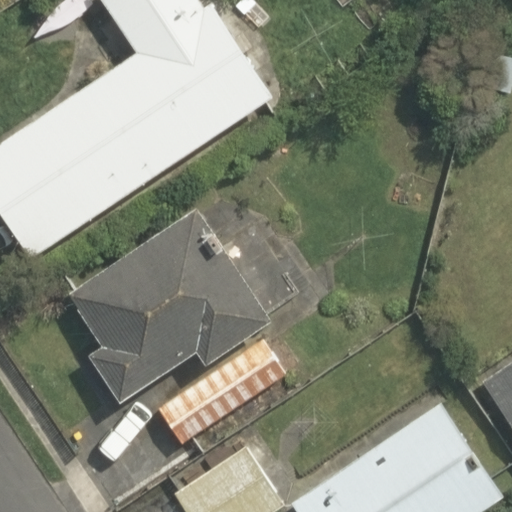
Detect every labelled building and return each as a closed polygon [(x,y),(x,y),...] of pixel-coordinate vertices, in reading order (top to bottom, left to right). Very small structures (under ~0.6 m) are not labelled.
[(0,141),(0,209),(32,259),(275,99),(212,3),(205,7),(200,0),(101,0),(135,52),(0,141)] [(511,58),(491,53),(482,88),(511,95),(511,94),(511,58)] [(156,403),(185,447),(290,377),(259,330),(272,321),(197,207),(67,293),(103,347),(91,356),(121,401),(197,351),(209,368),(156,403)] [(511,365),(483,386),(511,427),(511,365)] [(482,511),(506,497),(443,402),(292,503),(297,511),(482,511)] [(174,494),(186,511),(274,511),(286,505),(246,446),(174,494)]
